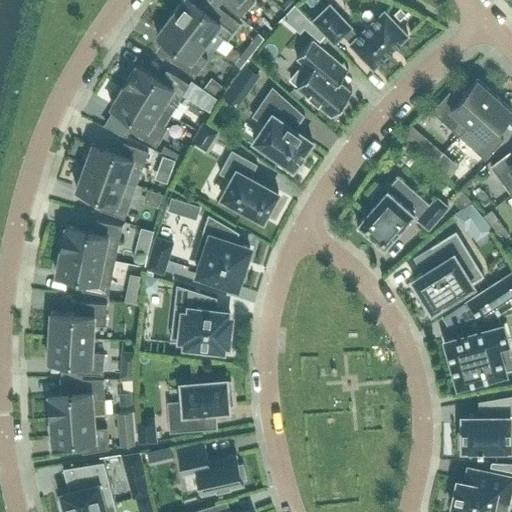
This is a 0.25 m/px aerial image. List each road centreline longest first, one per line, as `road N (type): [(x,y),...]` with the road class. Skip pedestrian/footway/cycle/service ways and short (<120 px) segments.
road 1 (residential): [(0,326),(11,239),(36,148),(75,66),(119,0)]
road 2 (unclassified): [(407,511),(422,415),(409,353),(364,278),(301,227)]
road 3 (unclassified): [(293,511),(272,429),(268,337),(284,262),(301,227)]
road 4 (unclassified): [(301,227),(384,110),(484,18)]
